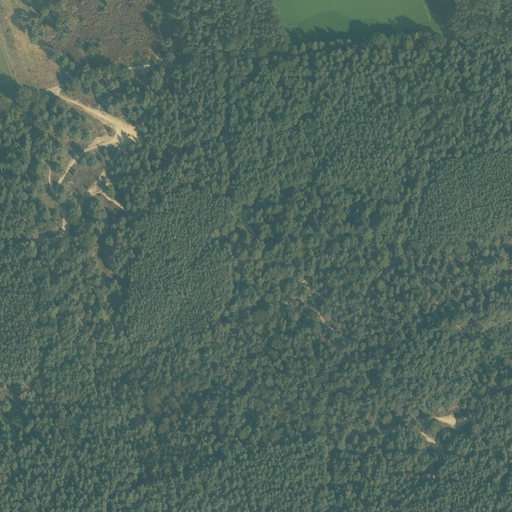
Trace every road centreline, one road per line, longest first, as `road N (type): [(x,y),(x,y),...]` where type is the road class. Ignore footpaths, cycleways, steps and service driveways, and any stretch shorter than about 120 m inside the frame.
road 1 (track): [(511,37),(176,66)]
road 2 (track): [(176,66),(120,70),(0,102)]
